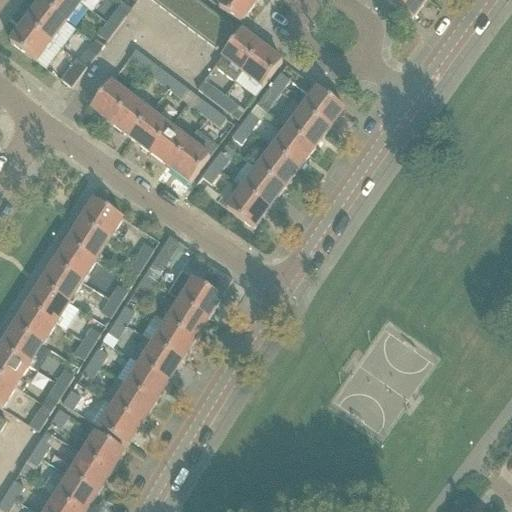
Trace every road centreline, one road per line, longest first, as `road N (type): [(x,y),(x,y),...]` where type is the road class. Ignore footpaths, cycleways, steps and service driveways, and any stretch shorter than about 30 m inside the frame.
road 1 (residential): [(279,290),(34,121)]
road 2 (tertiary): [(143,511),(279,290)]
road 3 (tertiary): [(279,290),(411,96)]
